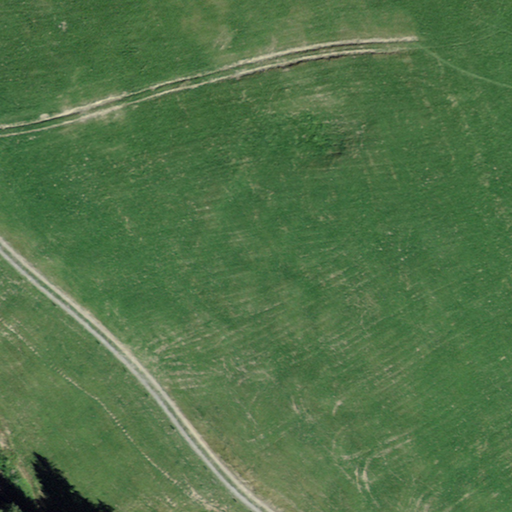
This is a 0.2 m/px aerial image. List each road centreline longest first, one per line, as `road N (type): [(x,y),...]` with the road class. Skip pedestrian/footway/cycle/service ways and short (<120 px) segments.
road 1 (track): [(0,131),(298,53),(414,42)]
road 2 (track): [(264,511),(117,350),(0,245)]
